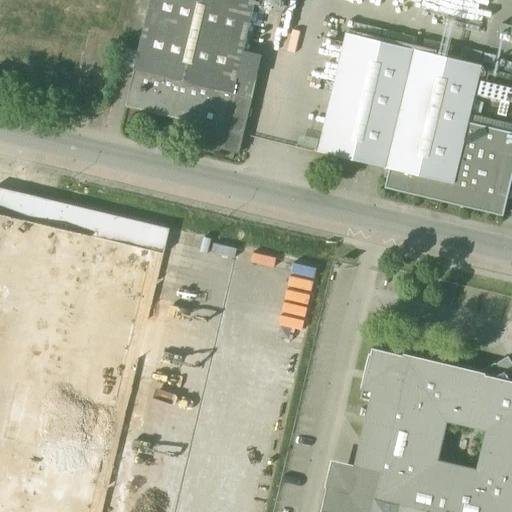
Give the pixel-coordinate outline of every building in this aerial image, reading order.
[(134,70),(134,71),(233,94),(237,74),(254,0),(150,0),(139,52),(134,70)] [(264,0),(262,9),(284,14),(286,0),(264,0)] [(319,152),(389,169),(453,184),(468,122),(481,66),(347,34),(319,152)] [(139,52),(126,49),(122,67),(134,70),(139,52)] [(224,130),(233,94),(134,71),(126,107),(184,120),(224,130)] [(237,74),(233,94),(252,99),(257,78),(237,74)] [(239,154),(252,99),(233,94),(224,130),(184,120),(179,140),(239,154)] [(511,178),(511,132),(468,122),(453,184),(389,169),(385,188),(503,216),(511,178)] [(0,188),(0,214),(164,254),(169,229),(0,188)] [(511,511),(511,371),(506,375),(504,372),(501,374),(495,363),(478,374),(372,348),(360,399),(372,401),(356,470),(327,486),(320,511),(511,511)] [(244,511),(263,427),(204,414),(182,511),(244,511)]
